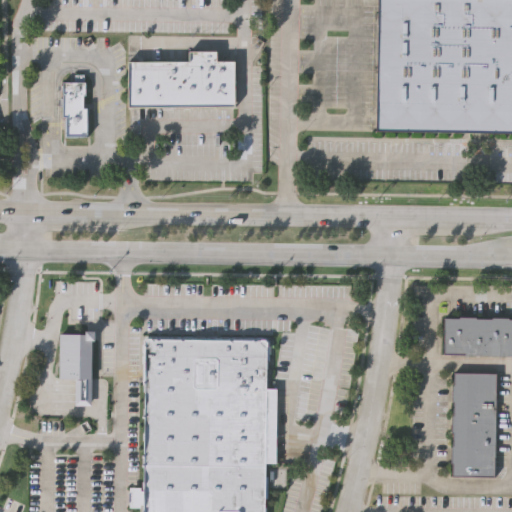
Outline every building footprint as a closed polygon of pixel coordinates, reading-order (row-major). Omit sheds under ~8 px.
[(511,0),(511,131),(378,130),(379,0),(511,0)] [(124,61),(186,60),(186,50),(213,50),(213,60),(231,60),(231,105),(214,105),(196,105),(178,105),(160,105),(142,106),(125,106),(124,61)] [(62,136),(62,80),(87,80),(87,95),(84,95),(85,107),(88,107),(88,136),(62,136)] [(444,317),(459,317),(459,315),(475,316),(475,318),(490,318),(490,316),(508,316),(508,318),(511,318),(511,353),(444,353),(444,317)] [(74,405),(75,378),(58,378),(59,333),(85,333),(85,330),(95,330),(94,340),(91,340),(90,405),(74,405)] [(198,339),(215,338),(263,339),(267,341),(266,388),(276,388),(275,461),(265,461),(264,511),(143,511),(144,508),(130,507),(130,487),(144,488),(146,341),(149,339),(198,339)] [(452,372),(494,372),(492,474),(451,474),(451,462),(449,462),(449,445),(451,445),(452,432),(450,432),(450,415),(452,415),(452,402),(450,402),(450,384),(452,385),(452,372)]
